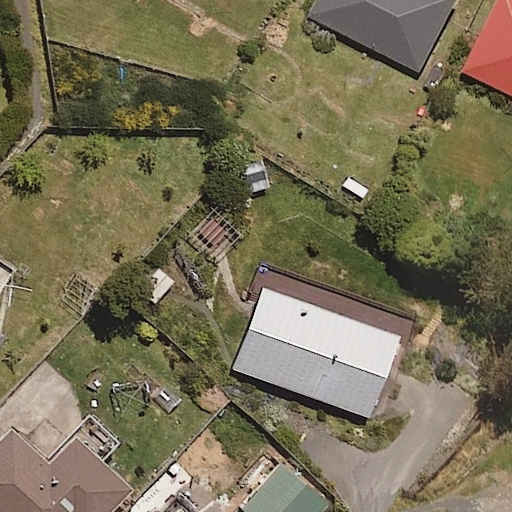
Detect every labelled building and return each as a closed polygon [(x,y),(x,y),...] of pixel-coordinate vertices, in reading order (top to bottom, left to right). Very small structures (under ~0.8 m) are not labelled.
[(303,0),(302,4),(417,57),(443,0),(303,0)] [(511,0),(482,0),(455,57),(511,83),(511,0)] [(391,325),(252,278),(223,362),(362,410),(391,325)] [(92,511),(124,479),(64,422),(36,452),(0,419),(0,418),(0,511),(92,511)] [(308,511),(324,493),(273,450),(233,498),(249,511),(308,511)] [(152,511),(143,503),(134,511),(152,511)]
